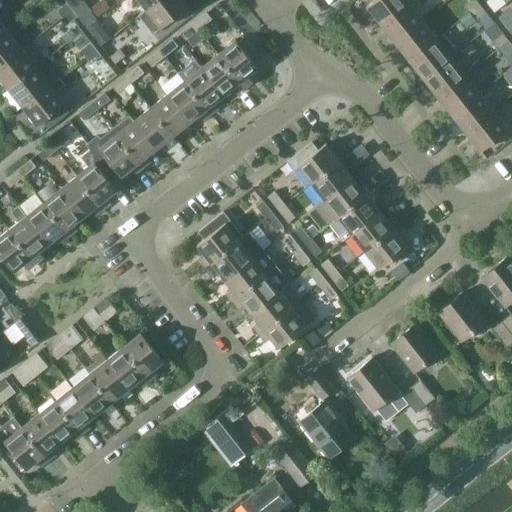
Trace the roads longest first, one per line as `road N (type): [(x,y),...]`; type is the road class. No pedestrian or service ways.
road 1 (residential): [(50,505),(202,394),(220,369),(218,354),(128,240),(333,78)]
road 2 (residential): [(465,226),(374,105),(333,78)]
road 3 (residential): [(331,347),(435,267),(465,226)]
road 4 (secondary): [(413,511),(511,433)]
